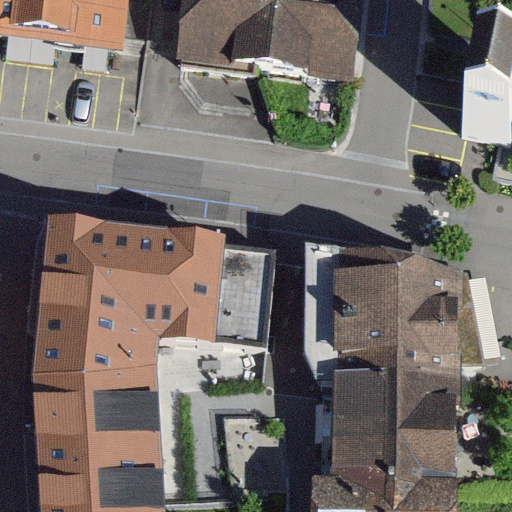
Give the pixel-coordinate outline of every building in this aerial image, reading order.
[(0,0),(0,39),(119,54),(125,0),(0,0)] [(357,0),(190,0),(182,69),(346,89),(357,0)] [(277,268),(51,242),(31,389),(42,511),(160,511),(153,360),(265,376),(277,268)] [(324,394),(341,392),(452,393),(452,369),(473,371),(461,321),(452,321),(453,285),(313,269),(310,358),(324,394)] [(341,392),(340,501),(451,503),(452,393),(341,392)] [(340,501),(320,501),(320,511),(450,511),(451,503),(340,501)]
